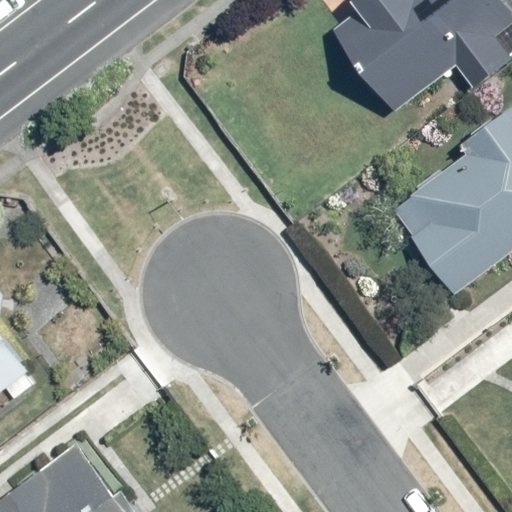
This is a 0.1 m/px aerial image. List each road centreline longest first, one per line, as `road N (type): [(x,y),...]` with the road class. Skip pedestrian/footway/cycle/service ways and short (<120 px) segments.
road 1 (residential): [(386,511),(217,293)]
road 2 (secondary): [(0,72),(96,0)]
